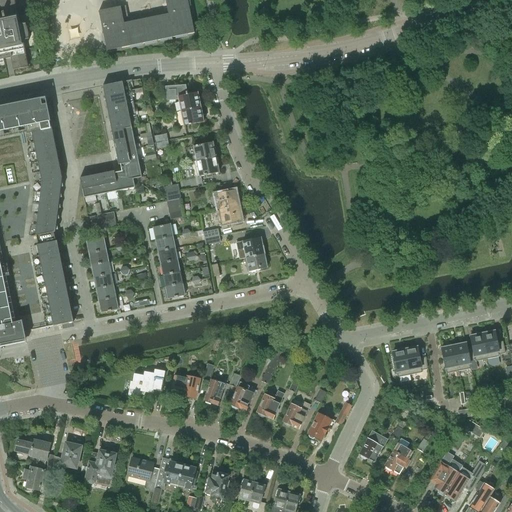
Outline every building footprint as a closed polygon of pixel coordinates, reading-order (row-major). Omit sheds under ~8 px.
[(0,59),(3,59),(11,57),(13,70),(27,67),(24,50),(25,50),(23,41),(28,39),(28,38),(28,39),(27,36),(27,35),(27,33),(27,30),(26,29),(26,27),(25,25),(25,24),(19,24),(18,16),(17,16),(13,0),(0,0),(0,4),(2,14),(0,14),(0,59)] [(164,0),(168,14),(128,22),(123,23),(120,7),(110,9),(110,12),(99,14),(99,11),(98,11),(106,51),(107,51),(106,48),(121,45),(121,48),(194,33),(194,32),(188,33),(185,19),(191,18),(187,0),(164,0)] [(141,177),(138,162),(144,161),(128,81),(107,85),(102,86),(118,165),(120,164),(121,171),(114,173),(114,171),(91,176),(79,178),(83,198),(134,188),(133,179),(141,177)] [(200,107),(198,94),(197,92),(190,94),(189,93),(187,93),(185,88),(178,88),(178,86),(165,87),(166,100),(178,99),(179,102),(177,103),(178,111),(180,110),(181,111),(200,107)] [(0,346),(1,347),(1,343),(13,341),(14,344),(26,342),(25,338),(24,332),(31,331),(34,330),(53,326),(61,325),(73,322),(73,321),(72,316),(71,313),(71,311),(70,305),(69,303),(69,301),(68,295),(67,293),(67,291),(66,285),(65,283),(65,281),(63,273),(63,271),(62,266),(61,263),(61,261),(59,254),(59,251),(57,246),(57,243),(57,241),(55,241),(54,236),(53,233),(55,232),(55,230),(55,229),(57,229),(56,223),(57,219),(59,219),(57,212),(58,208),(60,208),(59,202),(59,198),(61,197),(60,191),(61,187),(63,187),(61,180),(62,178),(59,167),(59,164),(55,147),(55,144),(51,128),(51,127),(49,122),(46,104),(45,99),(44,98),(0,106),(0,346)] [(200,107),(181,111),(184,126),(203,122),(200,107)] [(153,136),(155,143),(167,140),(166,134),(153,136)] [(167,140),(155,143),(156,150),(169,147),(167,140)] [(193,146),(196,161),(215,157),(212,142),(193,146)] [(215,157),(196,161),(199,177),(219,173),(215,157)] [(164,187),(165,195),(179,192),(178,185),(164,187)] [(214,194),(217,209),(237,205),(234,191),(234,190),(214,194)] [(179,192),(165,195),(167,201),(178,199),(180,198),(179,192)] [(179,204),(168,206),(169,213),(181,210),(179,204)] [(237,205),(217,209),(220,225),(232,222),(233,225),(242,223),(239,210),(238,210),(237,206),(237,205)] [(181,210),(169,213),(170,220),(182,217),(181,210)] [(113,212),(101,215),(102,221),(114,219),(113,212)] [(89,217),(91,223),(102,221),(101,215),(89,217)] [(114,219),(102,221),(104,227),(115,225),(114,219)] [(102,221),(91,223),(92,230),(104,227),(102,221)] [(153,227),(155,240),(172,236),(169,224),(153,227)] [(203,232),(204,239),(219,236),(217,229),(203,232)] [(172,236),(155,240),(158,251),(174,248),(172,236)] [(219,236),(204,239),(205,245),(220,242),(219,236)] [(242,241),(245,258),(264,254),(260,237),(242,241)] [(86,241),(89,253),(105,250),(103,238),(86,241)] [(177,260),(175,252),(178,252),(178,248),(174,249),(174,248),(158,251),(160,263),(177,260)] [(105,250),(89,253),(91,265),(108,262),(105,250)] [(264,254),(245,258),(248,272),(267,268),(264,254)] [(177,260),(160,263),(163,275),(179,272),(177,260)] [(108,262),(91,265),(94,277),(110,274),(108,262)] [(211,265),(213,277),(219,276),(217,264),(211,265)] [(179,272),(163,275),(165,287),(181,283),(179,272)] [(110,274),(94,277),(96,289),(113,286),(110,274)] [(181,283),(165,287),(167,299),(184,296),(181,283)] [(113,286),(96,289),(98,300),(115,297),(113,286)] [(117,310),(116,302),(119,301),(118,297),(115,297),(98,300),(101,313),(117,310)] [(483,333),(482,334),(487,359),(499,356),(499,354),(496,343),(495,337),(494,334),(495,334),(495,333),(494,333),(494,331),(489,332),(489,330),(482,332),(483,333)] [(290,338),(292,343),(301,337),(299,333),(290,338)] [(476,335),(469,336),(472,348),(474,361),(487,359),(482,334),(480,334),(480,333),(479,334),(476,335)] [(502,342),(496,343),(499,354),(504,353),(502,342)] [(454,345),(453,345),(458,371),(470,368),(469,363),(466,349),(465,343),(458,344),(455,345),(454,345)] [(446,347),(441,348),(441,350),(441,351),(442,354),(442,356),(446,373),(458,371),(453,345),(452,346),(452,344),(445,345),(446,347)] [(405,349),(404,349),(409,375),(422,372),(421,370),(419,359),(418,353),(417,350),(418,350),(417,349),(417,347),(411,348),(411,346),(405,348),(405,349)] [(472,348),(466,349),(469,363),(474,361),(472,348)] [(261,381),(267,384),(282,352),(276,349),(261,381)] [(399,350),(392,352),(393,358),(392,359),(394,366),(395,366),(397,377),(409,375),(404,349),(403,350),(403,349),(402,349),(402,350),(399,350)] [(208,381),(213,366),(207,363),(202,379),(208,381)] [(153,390),(161,391),(164,371),(154,369),(154,373),(144,372),(143,376),(134,374),(130,393),(145,396),(145,392),(153,394),(153,390)] [(175,373),(171,391),(184,394),(185,396),(195,399),(200,375),(195,374),(194,377),(187,376),(186,378),(180,377),(180,374),(175,373)] [(235,388),(240,377),(234,374),(229,385),(235,388)] [(219,382),(211,379),(204,399),(205,399),(206,402),(210,403),(212,402),(218,404),(225,381),(220,379),(219,382)] [(294,393),(299,382),(297,381),(296,381),(293,379),(288,390),(294,393)] [(245,412),(255,390),(239,383),(230,404),(231,405),(232,408),(235,409),(238,408),(245,412)] [(314,400),(320,403),(326,392),(321,390),(320,389),(314,400)] [(272,420),(284,394),(277,391),(275,395),(266,391),(256,412),(257,413),(258,415),(262,417),(265,416),(272,420)] [(291,404),(282,422),(283,422),(284,425),(288,426),(291,426),(298,429),(310,405),(303,402),(300,408),(291,404)] [(341,425),(351,406),(345,402),(334,422),(341,425)] [(321,441),(326,430),(329,432),(331,428),(328,426),(332,420),(318,413),(307,434),(308,435),(308,438),(312,439),(314,438),(321,441)] [(468,420),(462,428),(479,438),(484,431),(468,420)] [(400,421),(397,426),(402,429),(403,430),(407,424),(400,421)] [(391,437),(397,440),(403,430),(402,429),(397,426),(391,437)] [(372,431),(359,454),(360,455),(361,457),(364,459),(367,459),(374,462),(387,439),(372,431)] [(397,444),(384,466),(385,466),(386,469),(389,471),(392,471),(399,475),(403,468),(406,469),(410,461),(408,459),(412,452),(406,449),(409,443),(401,438),(397,444)] [(416,448),(423,452),(429,442),(422,438),(416,448)] [(47,454),(50,444),(34,440),(33,444),(17,441),(15,450),(29,454),(29,456),(39,458),(37,465),(45,467),(45,465),(52,467),(54,457),(54,456),(47,454)] [(78,458),(81,447),(79,446),(78,444),(74,443),(73,445),(65,443),(62,459),(54,457),(52,467),(52,468),(60,469),(60,467),(66,468),(67,466),(76,468),(77,462),(79,461),(78,458)] [(86,473),(84,481),(94,484),(94,481),(113,486),(118,465),(114,464),(112,464),(115,454),(114,454),(113,452),(109,451),(107,452),(100,451),(97,464),(89,462),(87,467),(86,473)] [(444,454),(440,462),(447,466),(451,459),(453,456),(446,452),(444,454)] [(153,492),(154,488),(159,469),(152,468),(153,465),(140,462),(141,460),(132,458),(127,476),(148,481),(147,487),(149,491),(153,492)] [(440,462),(429,480),(436,484),(433,488),(438,491),(438,493),(442,496),(460,467),(461,465),(451,459),(447,466),(440,462)] [(177,485),(182,463),(174,462),(174,463),(170,462),(169,466),(166,465),(165,471),(159,469),(154,488),(161,490),(161,489),(163,490),(165,482),(177,485)] [(471,475),(464,487),(470,492),(486,466),(488,463),(485,462),(483,465),(479,462),(471,475)] [(191,466),(182,463),(177,485),(190,488),(191,485),(194,485),(197,473),(194,472),(195,469),(191,468),(191,466)] [(49,479),(52,468),(52,467),(45,465),(45,467),(37,465),(36,468),(31,467),(30,471),(25,470),(23,478),(28,479),(26,487),(27,487),(27,489),(33,491),(33,489),(39,490),(42,477),(49,479)] [(460,467),(442,496),(448,500),(450,499),(455,501),(464,487),(471,475),(460,467)] [(221,474),(217,473),(216,475),(212,474),(211,478),(209,478),(208,478),(207,478),(206,479),(206,480),(206,481),(206,482),(207,482),(207,483),(205,491),(211,493),(210,495),(222,499),(225,486),(227,487),(229,481),(227,480),(228,476),(228,475),(228,474),(221,472),(221,474)] [(245,500),(248,501),(254,482),(243,480),(242,480),(240,488),(241,488),(237,502),(244,504),(245,500)] [(260,502),(262,493),(263,494),(265,486),(264,486),(264,485),(254,482),(248,501),(246,509),(257,511),(256,511),(264,511),(267,504),(260,502)] [(158,503),(161,490),(154,488),(153,492),(151,502),(157,503),(158,503)] [(276,497),(274,506),(272,506),(270,511),(282,511),(288,492),(278,489),(277,489),(275,497),(276,497)] [(479,490),(468,507),(472,510),(472,511),(478,511),(488,496),(479,490)] [(294,511),(297,503),(298,503),(300,495),(299,495),(288,492),(282,511),(294,511)] [(501,511),(505,505),(509,498),(504,495),(499,503),(496,501),(498,498),(490,493),(488,496),(478,511),(501,511)] [(203,497),(197,495),(193,510),(199,511),(203,497)] [(195,498),(189,497),(186,509),(192,511),(195,498)]
